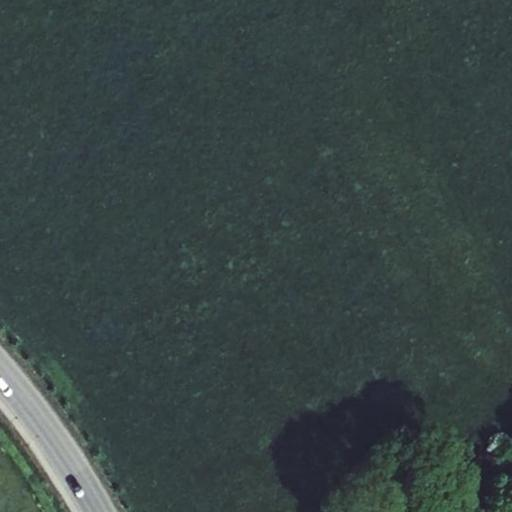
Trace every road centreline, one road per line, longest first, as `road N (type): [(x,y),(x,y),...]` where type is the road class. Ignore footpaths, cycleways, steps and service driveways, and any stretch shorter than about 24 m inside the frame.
road 1 (track): [(511,422),(362,511)]
road 2 (tertiary): [(0,371),(97,511)]
